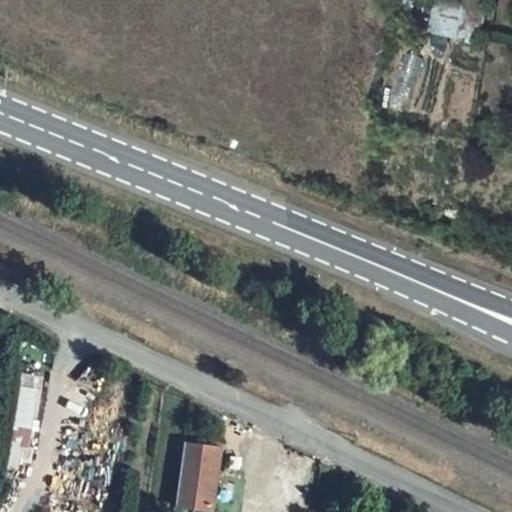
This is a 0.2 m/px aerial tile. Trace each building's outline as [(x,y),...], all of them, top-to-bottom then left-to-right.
[(459,40),(466,9),(437,2),(429,33),(459,40)] [(434,127),(438,112),(399,101),(395,116),(434,127)] [(493,136),(511,142),(511,114),(500,111),(493,136)] [(13,439),(32,440),(35,387),(16,386),(13,439)] [(176,506),(211,510),(215,480),(208,479),(212,445),(186,441),(176,506)] [(208,479),(215,480),(220,446),(212,445),(208,479)]
